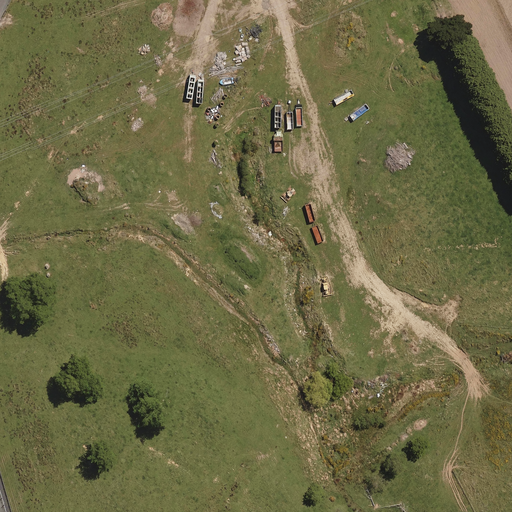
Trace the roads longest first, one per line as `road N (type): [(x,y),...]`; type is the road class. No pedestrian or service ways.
road 1 (track): [(217,0),(196,85),(201,178)]
road 2 (track): [(275,0),(305,154)]
